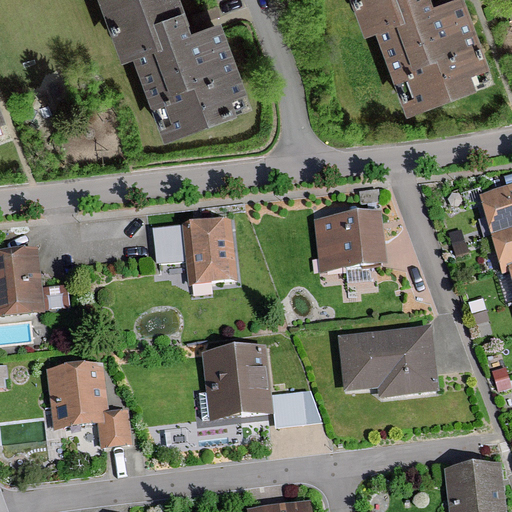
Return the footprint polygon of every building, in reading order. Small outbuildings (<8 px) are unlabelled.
[(182,0),(95,0),(119,67),(134,61),(161,138),(248,107),(218,22),(193,31),(182,0)] [(442,0),(350,0),(401,119),(496,79),(462,0),(452,0),(444,4),(442,0)] [(0,133),(21,124),(0,80),(0,133)] [(511,189),(479,198),(499,277),(507,275),(511,292),(511,189)] [(383,213),(313,222),(323,296),(393,286),(383,213)] [(237,286),(230,223),(150,231),(155,273),(189,270),(191,291),(237,286)] [(0,322),(44,317),(35,247),(0,251),(0,322)] [(434,331),(338,342),(344,400),(441,389),(434,331)] [(266,348),(199,355),(207,428),(275,420),(266,348)] [(105,413),(101,365),(47,369),(52,437),(98,433),(100,456),(131,454),(128,412),(105,413)] [(274,391),(278,426),(320,422),(316,386),(274,391)] [(509,511),(502,474),(450,484),(455,511),(509,511)] [(311,511),(310,502),(247,511),(311,511)]
